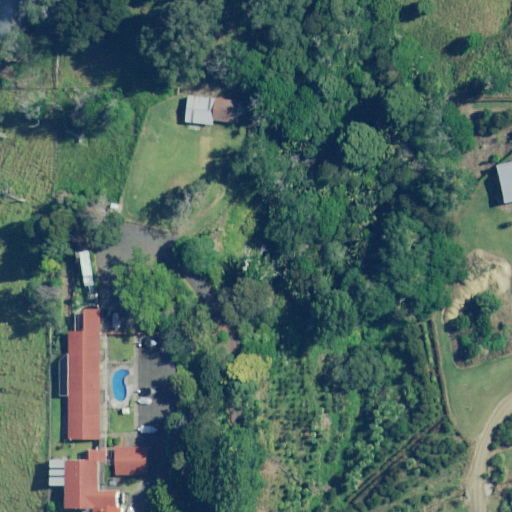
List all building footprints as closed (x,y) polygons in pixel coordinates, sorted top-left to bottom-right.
[(4,0),(0,10),(0,45),(6,49),(28,0),(4,0)] [(216,100),(188,97),(185,130),(200,131),(201,124),(214,125),(216,100)] [(239,102),(217,100),(216,121),(237,123),(239,102)] [(104,313),(90,312),(90,333),(71,333),(71,361),(70,440),(102,440),(104,335),(104,313)] [(94,509),(94,511),(132,511),(133,507),(123,507),(121,507),(121,492),(106,492),(107,466),(114,466),(114,475),(146,476),(147,447),(115,446),(115,459),(107,459),(107,452),(91,452),(91,461),(53,461),(53,486),(69,486),(69,508),(94,509)]
